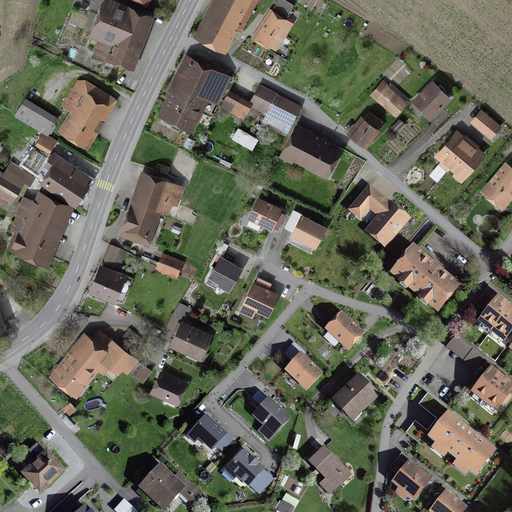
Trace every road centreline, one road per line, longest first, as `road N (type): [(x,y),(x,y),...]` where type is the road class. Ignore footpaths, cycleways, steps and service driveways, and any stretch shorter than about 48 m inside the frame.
road 1 (residential): [(494,265),(305,102),(173,34)]
road 2 (primary): [(0,355),(43,324),(67,291),(125,134),(173,34)]
road 3 (residential): [(376,511),(388,422),(435,351)]
road 4 (residential): [(310,287),(213,397)]
road 5 (residential): [(435,351),(404,318),(310,287)]
